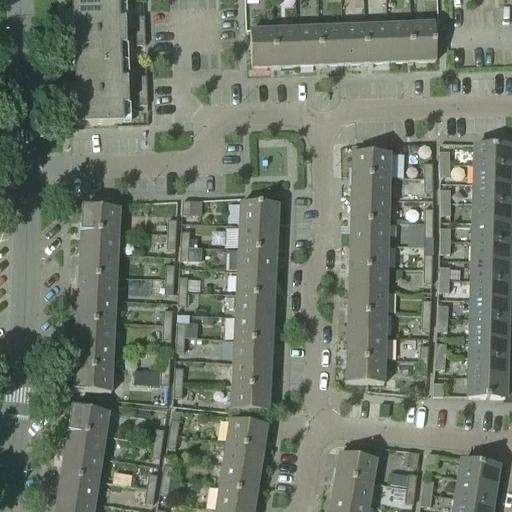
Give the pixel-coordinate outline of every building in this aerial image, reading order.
[(124,48),(123,22),(117,23),(116,6),(71,7),(72,30),(69,30),(69,31),(65,31),(65,44),(69,44),(73,44),(74,67),(118,66),(118,49),(124,48)] [(143,35),(143,20),(134,20),(135,35),(143,35)] [(434,65),(433,41),(433,27),(409,28),(411,66),(434,65)] [(411,66),(409,28),(386,29),(388,67),(411,66)] [(388,67),(386,29),(363,30),(364,68),(388,67)] [(364,68),(363,30),(341,31),(342,68),(364,68)] [(321,69),(319,31),(295,32),(296,70),(321,69)] [(342,68),(341,31),(319,31),(321,69),(342,68)] [(296,70),(295,32),(272,33),(274,71),(296,70)] [(274,71),(272,33),(248,34),(250,72),(274,71)] [(144,49),(143,35),(135,35),(135,49),(144,49)] [(126,108),(125,82),(119,82),(118,66),(74,67),(74,90),(71,90),(71,91),(67,91),(67,104),(71,103),(71,104),(75,104),(76,128),(121,126),(120,109),(126,108)] [(146,95),(145,80),(136,80),(137,95),(146,95)] [(146,109),(146,95),(137,95),(137,110),(146,109)] [(510,170),(510,150),(473,149),(473,168),(510,170)] [(388,182),(388,157),(350,156),(350,181),(388,182)] [(448,169),(447,156),(438,156),(438,169),(448,169)] [(431,182),(431,168),(422,168),(422,183),(431,182)] [(509,189),(510,170),(473,168),(472,188),(509,189)] [(448,181),(448,169),(438,169),(438,182),(448,181)] [(387,204),(388,182),(350,181),(349,203),(387,204)] [(431,197),(431,182),(422,183),(422,197),(431,197)] [(509,208),(509,189),(472,188),(472,207),(509,208)] [(448,207),(448,195),(438,195),(438,207),(448,207)] [(386,227),(387,204),(349,203),(348,226),(386,227)] [(189,220),(190,205),(181,205),(180,220),(189,220)] [(275,236),(277,208),(239,207),(237,234),(275,236)] [(448,220),(448,207),(438,207),(438,220),(448,220)] [(508,228),(509,208),(472,207),(471,227),(508,228)] [(117,237),(118,212),(80,210),(79,235),(117,237)] [(431,228),(431,213),(422,213),(422,228),(431,228)] [(174,239),(175,224),(166,224),(166,238),(174,239)] [(386,250),(386,227),(348,226),(348,249),(386,250)] [(508,247),(508,228),(471,227),(471,246),(508,247)] [(431,243),(431,228),(422,228),(422,243),(431,243)] [(448,246),(448,233),(438,233),(438,246),(448,246)] [(274,258),(275,247),(275,236),(237,234),(236,256),(274,258)] [(116,259),(117,237),(79,235),(78,257),(116,259)] [(188,251),(188,236),(180,236),(179,250),(188,251)] [(174,253),(174,239),(166,238),(165,253),(174,253)] [(448,258),(448,246),(438,246),(438,258),(448,258)] [(507,267),(508,247),(471,246),(470,265),(507,267)] [(385,273),(386,250),(348,249),(347,272),(385,273)] [(187,265),(188,251),(179,250),(178,265),(187,265)] [(273,280),(274,263),(274,258),(236,256),(235,278),(273,280)] [(115,282),(116,259),(78,257),(77,280),(115,282)] [(430,274),(431,259),(422,259),(422,273),(430,274)] [(507,286),(507,267),(470,265),(469,285),(507,286)] [(172,284),(173,270),(164,269),(163,284),(172,284)] [(385,296),(385,273),(347,272),(347,295),(385,296)] [(447,285),(447,272),(438,272),(437,284),(447,285)] [(430,288),(430,274),(422,273),(421,288),(430,288)] [(272,302),(273,280),(235,278),(234,300),(272,302)] [(114,305),(115,282),(77,280),(76,303),(114,305)] [(185,296),(186,282),(177,281),(177,296),(185,296)] [(172,299),(172,284),(163,284),(163,299),(172,299)] [(447,297),(447,285),(437,284),(437,297),(447,297)] [(506,305),(507,286),(469,285),(469,304),(506,305)] [(384,319),(385,296),(347,295),(346,318),(384,319)] [(185,311),(185,296),(177,296),(176,311),(185,311)] [(271,324),(272,309),(272,302),(234,300),(233,322),(271,324)] [(113,327),(114,305),(76,303),(75,325),(113,327)] [(506,325),(506,305),(469,304),(468,324),(506,325)] [(429,320),(429,305),(421,305),(420,319),(429,320)] [(446,323),(446,310),(436,310),(436,322),(446,323)] [(170,330),(171,315),(162,315),(161,330),(170,330)] [(383,341),(384,319),(346,318),(345,340),(383,341)] [(428,334),(429,320),(420,319),(419,334),(428,334)] [(270,346),(271,324),(233,322),(232,344),(270,346)] [(445,336),(446,323),(436,322),(435,335),(445,336)] [(505,344),(506,325),(468,324),(468,343),(505,344)] [(112,350),(113,327),(75,325),(74,348),(112,350)] [(183,342),(184,327),(175,327),(174,342),(183,342)] [(169,345),(170,330),(161,330),(161,344),(169,345)] [(383,364),(383,341),(345,340),(345,363),(383,364)] [(183,357),(183,342),(174,342),(174,356),(183,357)] [(504,363),(505,344),(468,343),(467,362),(504,363)] [(269,369),(270,354),(270,346),(232,344),(231,367),(269,369)] [(110,373),(112,350),(74,348),(73,371),(110,373)] [(443,361),(444,349),(434,348),(434,361),(443,361)] [(426,365),(427,351),(418,350),(417,365),(426,365)] [(168,376),(169,361),(160,361),(159,375),(168,376)] [(442,374),(443,361),(434,361),(433,373),(442,374)] [(504,383),(504,363),(467,362),(467,382),(504,383)] [(382,388),(383,364),(345,363),(344,387),(382,388)] [(425,380),(426,365),(417,365),(416,379),(425,380)] [(268,391),(269,369),(231,367),(230,389),(268,391)] [(109,397),(110,373),(73,371),(71,395),(109,397)] [(181,388),(182,373),(173,373),(172,387),(181,388)] [(167,390),(168,376),(159,375),(158,390),(167,390)] [(503,402),(504,383),(467,382),(466,401),(503,402)] [(180,402),(181,388),(172,387),(172,402),(180,402)] [(441,401),(442,388),(432,388),(431,401),(441,401)] [(267,416),(267,400),(268,391),(230,389),(229,414),(267,416)] [(104,440),(107,416),(70,411),(66,434),(104,440)] [(262,453),(265,429),(228,423),(224,447),(262,453)] [(176,440),(178,425),(169,424),(167,438),(176,440)] [(161,449),(163,434),(154,433),(152,448),(161,449)] [(100,463),(104,440),(66,434),(63,457),(100,463)] [(174,454),(176,440),(167,438),(165,453),(174,454)] [(258,475),(262,453),(224,447),(221,469),(258,475)] [(158,463),(161,449),(152,448),(150,462),(158,463)] [(97,485),(100,463),(63,457),(59,479),(97,485)] [(371,487),(375,463),(337,457),(333,481),(371,487)] [(424,471),(433,472),(435,460),(426,458),(424,471)] [(494,489),(497,470),(460,464),(457,483),(494,489)] [(169,485),(171,470),(162,469),(160,483),(169,485)] [(255,498),(258,475),(221,469),(217,492),(255,498)] [(154,494),(156,479),(147,478),(145,493),(154,494)] [(413,494),(415,480),(407,478),(405,493),(413,494)] [(93,507),(97,485),(59,479),(56,501),(93,507)] [(367,509),(371,487),(333,481),(330,502),(367,509)] [(167,499),(169,485),(160,483),(158,498),(167,499)] [(490,508),(494,489),(457,483),(454,502),(490,508)] [(430,499),(432,486),(422,485),(420,498),(430,499)] [(252,511),(255,498),(217,492),(214,511),(252,511)] [(151,508),(154,494),(145,493),(143,507),(151,508)] [(412,509),(413,494),(405,493),(403,507),(412,509)] [(428,511),(430,499),(420,498),(419,510),(428,511)] [(92,511),(93,507),(56,501),(54,511),(92,511)] [(366,511),(367,509),(330,502),(327,511),(366,511)] [(489,511),(490,508),(454,502),(451,511),(489,511)]
